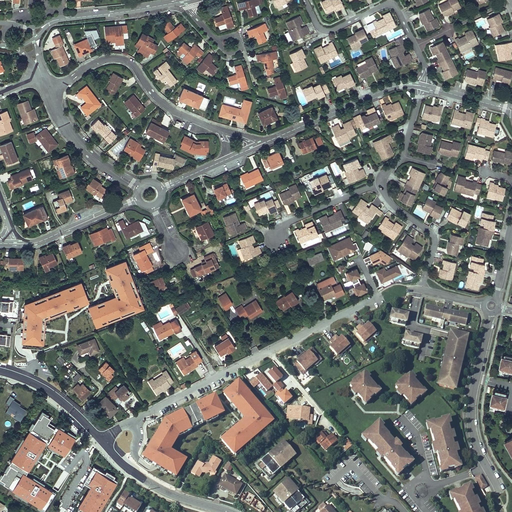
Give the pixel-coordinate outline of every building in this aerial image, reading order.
[(261,0),(247,0),(237,3),(239,10),(247,8),(249,17),(256,15),(256,13),(260,12),(258,5),(259,4),(262,3),(261,0)] [(343,6),(340,0),(325,0),(326,2),(322,4),(326,13),(331,10),(330,8),(334,7),(335,9),(335,10),(343,6)] [(439,6),(443,15),(446,13),(447,15),(454,11),(453,10),(453,9),(455,7),(456,9),(461,7),(457,0),(448,0),(449,1),(445,3),(446,4),(442,6),(441,5),(439,6)] [(489,0),(479,4),(481,8),(491,4),(489,0)] [(229,27),(234,26),(227,6),(220,8),(223,16),(214,19),(216,26),(225,23),(227,28),(229,27)] [(419,13),(421,16),(419,17),(423,24),(424,24),(425,23),(427,25),(425,26),(427,31),(439,25),(436,18),(433,19),(432,15),(430,16),(428,12),(430,11),(428,9),(419,13)] [(390,12),(382,16),(383,18),(384,20),(382,21),(379,20),(377,22),(376,21),(373,22),(377,32),(380,30),(384,32),(396,26),(390,12)] [(496,36),(504,31),(502,26),(500,27),(498,23),(500,23),(502,21),(498,13),(487,19),(491,27),(489,27),(492,33),(494,32),(496,36)] [(293,41),(309,33),(305,26),(301,28),(299,29),(298,26),(299,25),(303,23),(299,16),(286,22),(289,29),(288,30),(293,41)] [(168,42),(185,29),(182,26),(180,23),(174,28),(168,21),(163,25),(168,32),(164,36),(168,42)] [(266,40),(262,32),(267,30),(264,23),(247,30),(249,35),(250,37),(255,35),(259,43),(266,40)] [(106,42),(116,41),(116,45),(118,44),(123,44),(122,33),(127,32),(126,26),(105,28),(106,42)] [(360,43),(368,39),(363,29),(355,33),(356,34),(356,36),(353,38),(352,36),(347,39),(351,47),(355,45),(356,47),(361,45),(360,43)] [(463,48),(466,49),(478,43),(472,30),(464,33),(466,36),(467,37),(464,39),(462,38),(459,39),(458,38),(455,40),(459,49),(463,48)] [(139,48),(149,54),(150,52),(153,53),(157,46),(152,43),(149,41),(150,38),(142,33),(137,42),(141,45),(139,48)] [(65,65),(69,63),(61,46),(63,45),(59,35),(52,38),(57,48),(51,50),(55,58),(58,57),(58,59),(61,66),(65,65)] [(79,56),(85,53),(85,52),(87,51),(87,52),(92,50),(90,45),(95,42),(93,37),(88,39),(87,39),(74,45),(79,56)] [(395,40),(397,45),(389,49),(392,57),(391,57),(396,68),(412,60),(408,53),(404,56),(402,56),(400,53),(402,52),(405,51),(402,43),(403,42),(401,38),(395,40)] [(322,48),(321,46),(314,49),(320,63),(332,57),(334,53),(337,52),(332,42),(330,43),(329,44),(329,45),(327,46),(326,49),(323,50),(322,48)] [(439,63),(450,57),(442,42),(430,48),(434,55),(436,54),(438,53),(440,58),(438,59),(437,59),(439,63)] [(498,53),(499,61),(511,59),(510,53),(509,54),(509,51),(511,51),(511,46),(511,42),(498,44),(499,53),(498,53)] [(194,44),(190,49),(183,43),(178,48),(180,50),(183,52),(186,54),(182,59),(183,60),(187,63),(188,63),(195,54),(200,49),(196,46),(194,44)] [(139,48),(138,51),(142,54),(147,57),(149,54),(139,48)] [(301,48),(290,54),(293,62),(292,63),(294,68),(296,67),(298,71),(307,67),(304,61),(303,62),(301,59),(303,58),(305,57),(301,48)] [(200,49),(195,54),(199,57),(204,52),(200,49)] [(273,68),(271,59),(277,58),(275,51),(257,54),(257,57),(258,62),(264,61),(266,70),(273,68)] [(202,73),(206,69),(213,75),(218,69),(210,63),(214,58),(208,54),(196,68),(202,73)] [(356,68),(360,77),(363,76),(364,77),(371,74),(370,73),(370,71),(372,70),(373,71),(378,69),(372,57),(357,64),(358,67),(356,68)] [(458,73),(450,57),(439,63),(441,66),(442,66),(443,65),(446,70),(444,71),(442,72),(445,79),(458,73)] [(170,86),(176,82),(174,79),(175,78),(167,69),(163,63),(153,71),(159,78),(162,76),(165,79),(170,86)] [(246,85),(247,85),(241,65),(238,66),(234,67),(237,75),(228,77),(230,84),(239,82),(240,87),(241,87),(242,90),(247,88),(246,85)] [(509,85),(511,72),(495,68),(492,79),(496,80),(496,79),(497,77),(502,79),(501,81),(501,83),(509,85)] [(467,69),(464,79),(467,80),(467,82),(474,84),(475,83),(475,81),(478,82),(478,83),(483,85),(486,72),(478,70),(478,72),(474,71),(473,73),(469,72),(470,70),(467,69)] [(106,90),(113,94),(122,78),(120,77),(113,73),(109,80),(111,82),(110,83),(106,90)] [(350,73),(342,77),(341,75),(336,78),(337,80),(333,82),(337,90),(344,87),(343,85),(345,84),(347,87),(355,83),(350,73)] [(280,99),(287,96),(281,76),(274,79),(276,86),(267,89),(269,96),(278,93),(280,99)] [(307,90),(303,92),(307,101),(314,97),(313,96),(316,94),(317,96),(317,98),(325,95),(324,94),(329,91),(326,84),(321,86),(320,84),(313,87),(312,85),(306,88),(307,90)] [(81,107),(87,115),(100,104),(86,86),(79,92),(82,96),(87,103),(86,104),(86,103),(81,107)] [(198,107),(202,96),(184,88),(179,99),(186,102),(198,107)] [(124,102),(136,116),(145,109),(139,102),(138,103),(137,101),(138,101),(136,99),(132,95),(124,102)] [(23,121),(26,120),(27,123),(37,119),(33,109),(31,110),(27,100),(17,104),(23,121)] [(381,106),(387,118),(395,115),(396,117),(404,113),(399,102),(394,104),(394,105),(392,106),(391,105),(391,103),(386,106),(385,104),(381,106)] [(222,105),(219,115),(234,119),(240,121),(243,110),(222,105)] [(430,118),(439,120),(443,107),(438,105),(438,107),(433,106),(432,107),(432,109),(430,108),(430,107),(425,105),(422,118),(430,120),(430,118)] [(264,125),(277,119),(271,107),(258,113),(264,125)] [(369,129),(368,126),(380,121),(374,107),(367,111),(368,113),(368,115),(366,116),(363,115),(361,116),(360,115),(357,117),(361,126),(362,129),(363,132),(369,129)] [(456,127),(457,124),(470,128),(474,113),(469,112),(466,111),(465,114),(465,116),(462,115),(461,113),(458,112),(458,111),(454,110),(451,120),(451,123),(450,125),(456,127)] [(8,120),(10,120),(6,111),(2,112),(0,113),(0,124),(1,126),(0,126),(0,132),(0,133),(6,131),(7,132),(12,130),(8,120)] [(479,125),(477,131),(485,133),(485,135),(493,137),(496,125),(490,123),(490,125),(488,124),(489,121),(484,120),(484,119),(477,117),(475,124),(479,125)] [(99,132),(109,143),(116,136),(102,121),(101,122),(98,119),(91,125),(97,132),(99,130),(100,131),(99,132)] [(331,128),(338,144),(349,139),(349,137),(356,134),(353,128),(357,127),(353,119),(342,124),(344,128),(345,129),(341,131),(341,129),(338,124),(334,126),(331,128)] [(151,123),(146,132),(160,139),(163,141),(168,132),(162,128),(161,129),(159,127),(158,126),(151,123)] [(48,151),(57,144),(53,138),(51,139),(49,137),(51,136),(45,129),(36,136),(35,136),(34,132),(26,135),(29,143),(36,140),(39,139),(41,142),(48,151)] [(417,151),(430,154),(432,146),(429,146),(430,142),(428,141),(430,137),(431,138),(432,135),(423,132),(422,136),(420,135),(418,140),(418,143),(419,143),(421,143),(420,146),(418,146),(417,151)] [(378,151),(382,159),(387,157),(393,154),(389,145),(386,147),(384,144),(387,142),(392,140),(389,134),(375,141),(376,145),(374,146),(377,151),(378,151)] [(183,143),(181,147),(192,153),(199,153),(199,151),(206,151),(208,151),(208,141),(199,141),(199,142),(199,144),(196,144),(193,143),(195,141),(188,138),(185,136),(181,143),(183,143)] [(299,143),(303,153),(316,147),(312,137),(305,140),(299,143)] [(130,138),(124,149),(129,152),(130,150),(133,152),(131,156),(139,160),(145,150),(140,147),(137,145),(138,143),(130,138)] [(457,156),(460,143),(452,141),(452,144),(448,143),(447,145),(443,144),(444,142),(441,141),(438,151),(442,152),(441,153),(449,155),(449,154),(449,153),(452,153),(452,155),(457,156)] [(10,142),(0,145),(4,156),(4,155),(5,158),(7,163),(17,159),(10,142)] [(478,159),(482,160),(483,158),(487,159),(489,151),(485,150),(485,149),(468,144),(465,157),(473,159),(473,157),(474,155),(479,156),(478,158),(478,159)] [(510,164),(511,154),(511,151),(505,150),(504,153),(501,152),(500,154),(497,153),(497,151),(493,150),(491,159),(495,160),(494,162),(502,163),(503,161),(505,161),(505,163),(510,164)] [(265,157),(265,158),(262,159),(266,167),(269,166),(270,169),(284,163),(278,151),(271,155),(265,157)] [(155,153),(153,165),(158,166),(158,165),(165,166),(165,165),(167,166),(167,167),(173,168),(175,159),(160,156),(160,154),(155,153)] [(63,176),(74,172),(70,163),(67,155),(53,160),(55,165),(59,164),(63,176)] [(345,172),(349,183),(363,177),(365,176),(362,169),(358,171),(356,171),(355,168),(356,167),(360,166),(356,158),(343,164),(346,171),(345,172)] [(408,180),(406,184),(417,189),(425,173),(412,167),(409,175),(411,176),(413,177),(411,182),(409,181),(408,180)] [(23,183),(32,179),(28,169),(10,176),(11,180),(8,181),(11,189),(15,188),(14,186),(23,183)] [(241,177),(245,187),(263,179),(260,172),(256,174),(255,170),(248,174),(241,177)] [(432,189),(443,195),(447,188),(444,186),(446,183),(445,182),(446,179),(448,180),(449,176),(441,172),(440,175),(438,175),(435,182),(437,183),(436,185),(435,184),(432,189)] [(309,183),(313,192),(319,189),(319,187),(321,186),(322,188),(322,189),(331,186),(326,174),(318,178),(317,177),(312,179),(313,181),(309,183)] [(474,193),(474,192),(478,194),(481,184),(476,183),(476,182),(472,181),(472,183),(469,182),(467,183),(464,183),(465,181),(466,178),(458,176),(454,190),(467,194),(470,192),(474,193)] [(104,196),(107,190),(100,186),(100,187),(98,185),(99,183),(92,178),(89,184),(88,183),(85,188),(95,195),(96,194),(97,191),(104,196)] [(502,200),(505,188),(500,187),(500,188),(497,188),(498,185),(494,184),(494,183),(490,182),(487,195),(495,197),(495,198),(502,200)] [(214,189),(219,201),(232,195),(227,183),(218,187),(214,189)] [(301,196),(296,184),(288,188),(289,190),(286,192),(287,193),(283,195),(282,193),(279,195),(283,204),(286,202),(287,204),(294,201),(294,200),(293,198),(296,197),(296,198),(301,196)] [(417,189),(406,184),(404,188),(406,188),(407,189),(405,194),(403,193),(401,192),(398,199),(410,205),(417,189)] [(57,213),(67,209),(65,203),(73,200),(69,190),(58,194),(60,198),(53,201),(57,213)] [(186,209),(190,215),(201,209),(193,194),(182,199),(186,209)] [(273,201),(272,199),(265,202),(264,199),(258,202),(259,204),(255,206),(258,215),(266,212),(265,210),(268,209),(268,211),(269,213),(272,212),(277,209),(276,208),(280,206),(277,199),(273,201)] [(358,216),(368,223),(377,209),(375,207),(371,204),(368,209),(367,210),(364,208),(365,206),(367,203),(360,199),(352,211),(359,215),(358,216)] [(426,200),(422,208),(428,211),(429,210),(431,211),(430,212),(429,214),(437,218),(443,208),(435,204),(436,202),(431,200),(430,202),(426,200)] [(37,221),(42,219),(38,208),(23,215),(28,225),(37,221)] [(464,226),(470,214),(463,210),(462,213),(458,211),(457,213),(454,211),(455,209),(451,208),(447,217),(450,218),(449,220),(456,223),(457,222),(458,221),(460,222),(460,223),(464,226)] [(325,232),(337,227),(339,223),(342,222),(341,220),(344,218),(341,211),(338,212),(334,214),(334,215),(332,216),(331,219),(328,220),(327,218),(326,215),(319,218),(325,232)] [(226,226),(228,232),(230,231),(232,235),(246,229),(244,222),(239,224),(236,226),(235,222),(238,221),(234,212),(223,217),(227,225),(226,226)] [(483,228),(493,230),(494,227),(493,226),(494,220),(490,219),(491,218),(492,219),(493,215),(485,213),(483,218),(481,217),(480,224),(484,225),(483,228)] [(382,228),(382,231),(393,239),(402,227),(398,224),(395,222),(394,224),(392,226),(390,224),(390,222),(387,220),(388,219),(385,217),(379,226),(382,228)] [(118,222),(126,238),(139,232),(141,237),(149,233),(146,227),(144,223),(138,221),(126,227),(122,220),(118,222)] [(198,233),(202,240),(213,234),(207,221),(196,227),(198,233)] [(302,239),(306,240),(318,235),(312,221),(305,225),(306,227),(307,229),(304,230),(302,229),(299,230),(298,229),(295,231),(299,240),(302,239)] [(91,234),(96,245),(111,238),(112,241),(115,239),(111,229),(108,230),(107,227),(101,230),(91,234)] [(475,243),(487,246),(488,241),(487,240),(488,238),(490,239),(491,234),(492,234),(493,230),(483,228),(481,227),(479,236),(477,235),(475,243)] [(348,234),(326,245),(334,259),(355,249),(348,234)] [(462,245),(464,237),(452,234),(450,240),(452,240),(451,242),(449,241),(447,249),(448,249),(447,253),(456,255),(457,251),(456,251),(457,247),(458,248),(459,244),(462,245)] [(240,248),(245,259),(261,253),(259,247),(258,246),(253,247),(252,248),(250,245),(252,244),(255,243),(252,235),(239,240),(242,248),(240,248)] [(407,235),(397,250),(407,256),(408,255),(414,259),(422,247),(415,243),(413,246),(412,247),(409,245),(410,244),(413,239),(410,238),(407,235)] [(70,245),(70,246),(63,249),(69,263),(74,261),(72,256),(82,251),(78,241),(70,245)] [(369,251),(372,244),(366,241),(363,248),(369,251)] [(141,251),(133,255),(142,272),(143,271),(145,274),(154,270),(146,254),(153,251),(152,249),(149,243),(139,248),(141,251)] [(382,249),(368,253),(373,264),(380,261),(383,263),(389,261),(392,256),(382,249)] [(156,262),(153,263),(156,269),(164,266),(158,251),(152,253),(156,262)] [(323,259),(321,252),(295,263),(296,265),(308,260),(310,264),(323,259)] [(39,258),(43,269),(48,267),(57,263),(53,253),(44,256),(39,258)] [(191,270),(194,277),(219,266),(213,253),(204,257),(206,263),(199,266),(191,270)] [(473,271),(483,274),(484,270),(483,270),(484,264),(480,263),(481,262),(482,262),(483,258),(475,256),(473,261),(471,261),(470,267),(474,268),(473,271)] [(8,265),(8,268),(23,268),(23,258),(14,258),(5,257),(4,265),(8,265)] [(455,262),(443,260),(443,264),(444,264),(446,264),(444,269),(442,269),(440,268),(438,276),(451,280),(455,262)] [(126,261),(105,269),(115,297),(89,308),(97,329),(145,310),(126,261)] [(384,266),(376,270),(382,283),(402,273),(397,264),(386,269),(384,266)] [(355,267),(345,272),(349,280),(359,275),(355,267)] [(465,286),(477,289),(478,284),(477,284),(477,281),(480,282),(481,278),(482,278),(483,274),(473,271),(470,271),(469,279),(467,279),(465,286)] [(303,278),(309,286),(313,283),(308,275),(303,278)] [(164,280),(162,276),(149,282),(154,292),(158,290),(166,286),(164,280)] [(323,299),(335,294),(336,297),(344,293),(340,284),(332,288),(330,284),(336,282),(333,276),(321,282),(321,283),(317,285),(323,299)] [(361,279),(351,285),(354,293),(365,288),(361,279)] [(24,305),(22,345),(29,345),(44,346),(46,321),(89,303),(81,283),(24,305)] [(292,291),(285,296),(284,296),(275,302),(280,309),(289,303),(290,304),(291,306),(292,305),(298,301),(292,291)] [(228,306),(232,303),(226,293),(218,298),(225,310),(229,307),(228,306)] [(13,301),(0,300),(0,309),(0,310),(0,312),(12,313),(13,301)] [(239,316),(243,314),(246,312),(248,315),(250,318),(254,316),(263,311),(256,300),(243,308),(242,305),(235,309),(239,316)] [(177,312),(179,314),(185,311),(188,309),(184,303),(175,309),(177,312)] [(445,320),(447,312),(443,311),(443,310),(436,308),(436,309),(433,309),(433,307),(426,306),(424,316),(441,320),(441,319),(445,320)] [(405,326),(407,315),(396,313),(391,311),(389,323),(405,326)] [(465,326),(468,315),(461,314),(461,315),(457,314),(458,313),(451,311),(451,313),(447,312),(445,320),(449,321),(448,322),(465,326)] [(180,330),(182,330),(177,319),(170,323),(170,322),(162,326),(155,329),(154,330),(159,339),(174,332),(175,333),(180,330)] [(144,321),(141,323),(146,331),(149,329),(144,321)] [(375,332),(368,324),(367,325),(365,327),(364,326),(362,324),(359,326),(369,337),(375,332)] [(369,337),(359,326),(356,329),(358,331),(359,332),(357,334),(355,335),(363,343),(363,342),(369,337)] [(0,343),(5,344),(5,346),(9,346),(10,336),(6,336),(6,334),(0,333),(0,343)] [(455,389),(455,388),(456,383),(457,383),(460,371),(462,366),(460,365),(456,364),(457,360),(461,361),(463,361),(464,355),(463,354),(466,343),(465,343),(466,337),(467,337),(450,333),(450,334),(449,339),(448,339),(445,350),(443,357),(444,357),(443,361),(444,361),(443,367),(442,367),(439,378),(440,379),(439,384),(438,385),(455,389)] [(231,351),(235,348),(226,334),(221,337),(223,340),(214,346),(220,355),(227,351),(230,349),(231,351)] [(421,338),(410,335),(405,334),(403,345),(419,349),(421,338)] [(338,339),(336,337),(333,339),(343,351),(348,346),(349,345),(342,337),(340,338),(338,340),(338,339)] [(77,345),(80,354),(88,351),(87,350),(88,349),(90,354),(99,351),(94,338),(77,345)] [(343,351),(333,339),(330,342),(332,344),(333,345),(330,347),(329,348),(336,356),(337,356),(343,351)] [(313,364),(320,358),(312,349),(308,353),(306,354),(305,354),(304,353),(301,355),(311,366),(313,364)] [(197,363),(202,359),(196,350),(191,354),(192,356),(185,361),(178,365),(183,373),(190,369),(191,370),(198,365),(197,363)] [(311,366),(301,355),(299,357),(298,358),(299,359),(300,359),(298,361),(294,364),(294,365),(302,374),(308,368),(311,366)] [(511,373),(511,358),(505,357),(503,357),(500,370),(506,372),(507,372),(511,373)] [(315,366),(322,361),(321,360),(320,358),(313,364),(315,366)] [(277,392),(275,395),(284,406),(292,399),(283,388),(284,387),(280,382),(284,379),(275,368),(266,375),(274,385),(272,387),(277,392)] [(305,378),(308,376),(307,374),(310,371),(308,368),(302,374),(305,378)] [(74,369),(69,375),(76,381),(81,376),(74,369)] [(173,381),(166,371),(162,374),(163,375),(154,382),(149,384),(156,394),(162,390),(170,385),(169,384),(173,381)] [(254,388),(258,385),(267,394),(274,388),(260,373),(249,383),(254,388)] [(369,400),(374,395),(375,394),(374,393),(378,391),(377,390),(367,379),(366,378),(364,375),(363,374),(361,377),(360,376),(352,382),(353,383),(350,386),(353,389),(357,394),(363,401),(364,402),(367,400),(368,401),(369,400)] [(422,391),(409,376),(406,378),(405,377),(397,384),(398,385),(395,388),(409,403),(409,404),(412,401),(413,402),(414,402),(420,397),(421,396),(420,395),(423,392),(422,391)] [(79,396),(82,400),(90,392),(80,381),(73,389),(78,394),(80,396),(79,396)] [(224,395),(244,420),(220,439),(235,456),(277,420),(239,381),(224,395)] [(108,392),(118,405),(131,393),(123,384),(118,389),(115,386),(108,392)] [(505,410),(508,396),(506,396),(496,393),(494,393),(491,406),(496,409),(497,409),(497,408),(505,410)] [(15,416),(20,419),(25,409),(22,407),(18,405),(19,403),(13,399),(14,398),(10,395),(5,403),(9,405),(7,409),(5,412),(10,415),(12,411),(16,414),(15,416)] [(150,443),(142,458),(154,465),(177,478),(186,459),(171,451),(179,436),(192,428),(225,414),(215,395),(196,405),(180,412),(164,419),(150,443)] [(97,404),(109,416),(117,409),(105,396),(97,404)] [(288,409),(287,419),(300,420),(308,420),(309,409),(302,408),(302,410),(295,409),(288,409)] [(46,444),(65,457),(76,438),(38,417),(0,479),(0,482),(43,511),(44,511),(55,494),(26,476),(46,444)] [(462,468),(449,420),(443,421),(443,420),(432,423),(433,424),(429,425),(442,474),(445,472),(446,474),(456,471),(456,470),(462,468)] [(413,461),(380,424),(376,428),(375,427),(367,434),(368,434),(364,437),(397,475),(400,472),(401,473),(409,466),(408,465),(413,461)] [(325,451),(337,441),(332,434),(327,438),(326,439),(321,433),(315,438),(325,451)] [(347,439),(340,444),(346,452),(353,446),(347,439)] [(261,462),(257,465),(268,479),(296,455),(283,441),(260,461),(261,462)] [(199,477),(203,471),(206,473),(211,473),(213,470),(215,471),(221,461),(214,457),(209,465),(207,464),(204,464),(204,465),(198,462),(191,473),(195,476),(196,475),(199,477)] [(99,511),(116,484),(93,469),(85,483),(91,487),(75,511),(99,511)] [(232,493),(236,495),(242,485),(230,478),(230,480),(228,478),(229,477),(225,475),(219,485),(223,487),(223,486),(233,492),(232,493)] [(487,486),(480,475),(474,478),(477,483),(481,490),(487,486)] [(288,480),(273,492),(289,511),(291,511),(297,511),(307,504),(288,480)] [(481,511),(470,487),(464,489),(464,488),(454,493),(455,494),(451,495),(458,511),(481,511)] [(124,493),(117,503),(117,504),(128,511),(137,511),(141,506),(133,501),(134,499),(124,493)]
